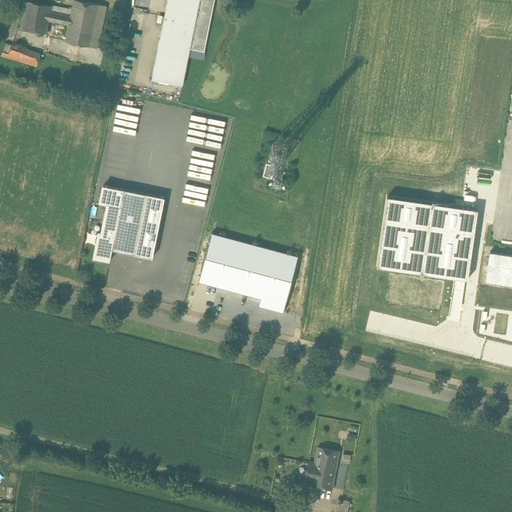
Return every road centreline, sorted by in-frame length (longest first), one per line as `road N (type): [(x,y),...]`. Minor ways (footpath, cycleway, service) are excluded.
road 1 (unclassified): [(0,276),(511,406)]
road 2 (unclassified): [(0,430),(314,511)]
